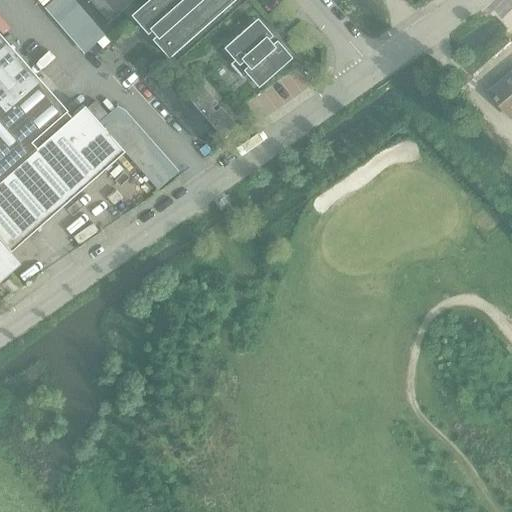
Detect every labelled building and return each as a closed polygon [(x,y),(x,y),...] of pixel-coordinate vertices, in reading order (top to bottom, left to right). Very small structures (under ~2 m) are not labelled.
[(203,30),(177,0),(151,0),(133,17),(170,59),(203,30)] [(237,0),(236,0),(177,0),(203,30),(237,0)] [(289,60),(254,20),(224,47),(235,60),(230,65),(243,79),(248,74),(259,87),(289,60)] [(0,180),(71,117),(0,36),(0,180)] [(510,116),(511,114),(511,73),(489,92),(510,116)] [(6,255),(123,152),(83,107),(71,117),(0,180),(0,276),(14,264),(6,255)] [(220,108),(206,121),(223,140),(237,128),(220,108)]
